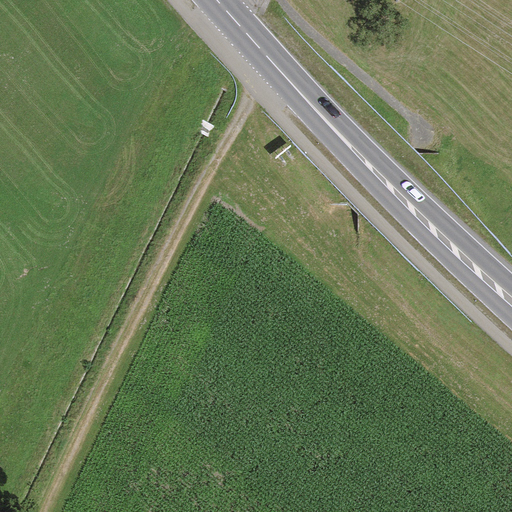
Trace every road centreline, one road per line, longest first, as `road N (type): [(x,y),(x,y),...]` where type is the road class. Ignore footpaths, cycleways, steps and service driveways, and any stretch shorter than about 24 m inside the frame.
road 1 (track): [(44,511),(225,147),(276,64)]
road 2 (primary): [(221,6),(390,188),(511,301)]
